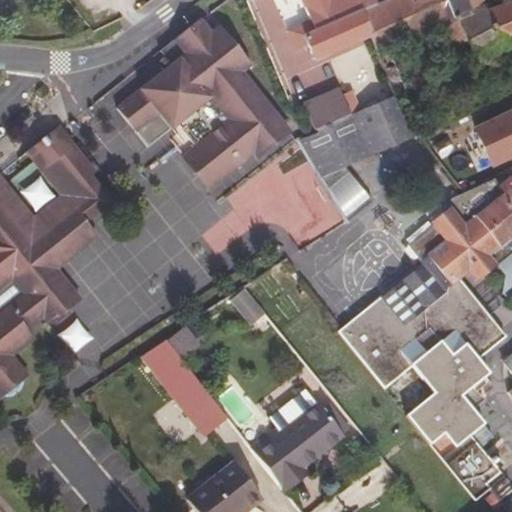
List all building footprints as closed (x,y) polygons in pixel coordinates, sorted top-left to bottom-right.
[(360,11),(373,4),(371,0),(300,0),(310,21),(288,31),(297,49),(307,45),(314,62),(370,36),(360,11)] [(383,0),(373,4),(360,11),(370,36),(375,54),(393,94),(405,88),(389,52),(432,34),(450,73),(511,45),(511,2),(487,13),(483,6),(471,11),(466,0),(383,0)] [(195,19),(191,22),(271,145),(286,131),(271,113),(260,95),(241,71),(248,64),(217,27),(208,33),(195,19)] [(167,66),(147,85),(192,154),(218,130),(225,140),(205,158),(206,170),(212,180),(244,164),(255,154),(258,156),(271,145),(191,22),(169,40),(155,50),(167,66)] [(192,154),(147,85),(114,115),(148,152),(173,130),(178,136),(174,140),(210,180),(192,154)] [(339,90),(301,107),(314,131),(350,116),(339,90)] [(378,104),(350,116),(367,157),(411,138),(393,94),(378,104)] [(271,113),(286,131),(290,128),(260,95),(271,113)] [(92,99),(84,106),(90,114),(99,107),(92,99)] [(492,165),(511,155),(511,111),(475,129),(492,165)] [(350,116),(314,131),(312,132),(322,153),(307,161),(317,179),(342,168),(367,157),(350,116)] [(42,173),(72,148),(73,147),(57,127),(26,153),(42,173)] [(192,154),(210,180),(212,180),(206,170),(205,158),(225,140),(218,130),(192,154)] [(312,132),(295,140),(307,161),(322,153),(312,132)] [(0,400),(4,397),(13,396),(20,390),(22,382),(28,378),(12,356),(33,339),(27,331),(42,319),(49,327),(79,303),(80,302),(56,270),(95,237),(106,203),(93,175),(87,167),(72,148),(42,173),(60,195),(34,218),(0,178),(0,400)] [(212,180),(210,180),(216,187),(244,164),(212,180)] [(342,168),(317,179),(345,224),(369,205),(342,168)] [(497,177),(462,193),(444,202),(453,213),(462,225),(468,219),(462,211),(460,204),(465,198),(466,198),(471,198),(475,200),(490,188),(493,192),(503,185),(497,177)] [(511,181),(511,180),(503,185),(493,192),(490,188),(475,200),(471,198),(466,198),(465,198),(460,204),(462,211),(468,219),(462,225),(453,213),(450,216),(446,212),(434,220),(437,224),(411,246),(408,248),(422,265),(380,298),(338,332),(383,388),(401,374),(403,378),(402,381),(402,385),(405,392),(410,396),(417,399),(419,398),(422,401),(405,415),(474,501),(482,495),(489,489),(485,484),(499,472),(494,465),(498,462),(494,457),(489,460),(480,449),(470,436),(480,426),(491,440),(493,438),(471,409),(461,397),(473,386),(488,373),(477,359),(491,347),(505,336),(460,280),(471,271),(479,282),(500,265),(506,273),(511,274),(511,181)] [(274,325),(265,316),(249,328),(257,338),(274,325)] [(165,340),(139,357),(208,444),(232,426),(165,340)] [(482,398),(473,386),(461,397),(471,409),(482,398)] [(329,403),(321,408),(341,434),(349,428),(329,403)] [(251,450),(281,489),(307,469),(303,465),(314,456),(325,449),(343,436),(341,434),(321,408),(318,405),(279,434),(276,430),(251,450)] [(491,440),(480,426),(470,436),(480,449),(491,440)] [(325,449),(314,456),(318,462),(329,454),(325,449)] [(249,511),(248,510),(262,500),(234,464),(187,500),(195,511),(249,511)]
